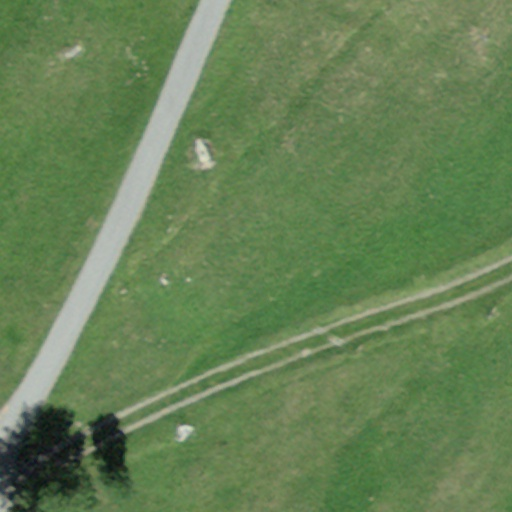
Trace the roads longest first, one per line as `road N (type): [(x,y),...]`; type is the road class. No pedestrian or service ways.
road 1 (track): [(1,489),(183,387),(511,275)]
road 2 (track): [(0,491),(235,0)]
